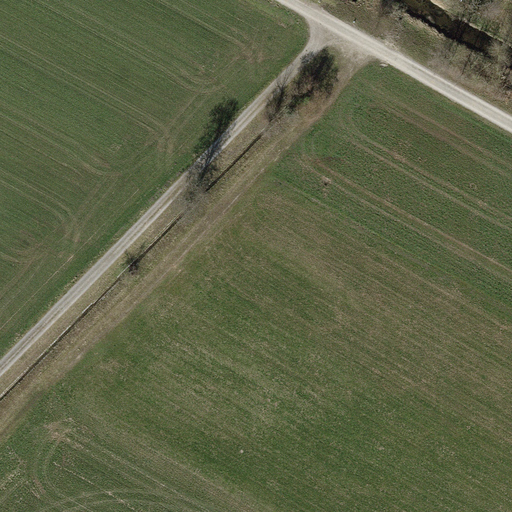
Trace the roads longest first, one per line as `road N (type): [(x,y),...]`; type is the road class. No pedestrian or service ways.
road 1 (track): [(0,371),(335,24)]
road 2 (track): [(291,0),(511,123)]
